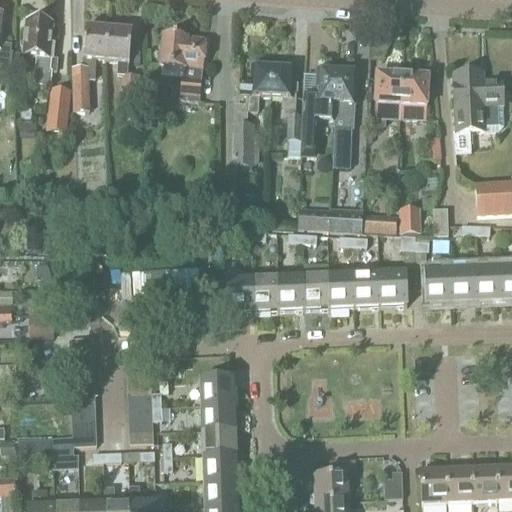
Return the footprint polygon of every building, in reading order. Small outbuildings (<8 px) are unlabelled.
[(52,63),(53,49),(50,48),(52,28),(27,25),(23,60),(36,61),(33,86),(48,88),(50,74),(47,74),(49,63),(52,63)] [(106,65),(109,33),(86,31),(83,63),(106,65)] [(132,35),(109,33),(106,65),(117,66),(116,77),(126,78),(127,68),(129,68),(132,35)] [(187,40),(163,38),(159,68),(184,71),(183,84),(184,84),(200,86),(202,72),(203,72),(206,44),(188,42),(187,40)] [(272,72),(251,71),(251,86),(241,86),(240,101),(247,101),(247,108),(235,108),(234,129),(246,129),(246,116),(258,116),(258,101),(270,102),(272,72)] [(272,72),(270,102),(282,103),(282,113),(295,113),(295,103),(297,103),(298,89),(293,89),(294,73),(272,72)] [(74,115),(88,114),(87,73),(72,73),(74,115)] [(315,164),(317,121),(335,121),(336,107),(337,76),(330,75),(328,74),(321,73),(320,75),(317,75),(315,106),(302,105),(300,162),(315,164)] [(337,76),(336,107),(335,121),(333,172),(347,173),(349,134),(353,134),(356,77),(337,76)] [(401,124),(402,77),(388,77),(388,79),(376,78),(374,108),(373,122),(401,124)] [(402,77),(401,124),(425,125),(428,81),(416,80),(416,78),(402,77)] [(481,86),(480,77),(454,78),(457,136),(483,135),(483,131),(504,130),(502,85),(481,86)] [(137,100),(138,80),(123,79),(122,99),(137,100)] [(199,100),(200,86),(184,84),(182,99),(199,100)] [(63,140),(69,97),(51,94),(45,137),(63,140)] [(20,123),(31,123),(31,113),(20,114),(20,123)] [(300,161),(302,120),(288,119),(286,144),(289,144),(288,161),(300,161)] [(19,136),(36,135),(36,127),(19,129),(19,136)] [(258,166),(259,140),(252,140),(252,129),(246,129),(234,129),(234,160),(253,160),(253,166),(258,166)] [(97,131),(78,130),(77,147),(96,148),(97,131)] [(435,141),(425,141),(426,162),(436,162),(435,141)] [(477,211),(511,208),(511,187),(475,190),(477,211)] [(299,213),(298,233),(330,235),(330,228),(331,215),(299,213)] [(399,239),(419,239),(418,213),(398,214),(399,239)] [(432,241),(447,241),(446,214),(432,214),(432,241)] [(55,220),(39,221),(39,241),(56,240),(55,220)] [(396,239),(396,228),(362,226),(361,237),(396,239)] [(330,228),(330,235),(361,237),(361,230),(330,228)] [(475,241),(476,232),(461,231),(461,240),(475,241)] [(476,232),(475,241),(488,241),(489,232),(476,232)] [(249,244),(250,236),(236,236),(235,243),(249,244)] [(250,236),(249,244),(264,245),(264,237),(250,236)] [(300,249),(300,240),(287,239),(287,248),(300,249)] [(300,240),(300,249),(315,250),(315,241),(300,240)] [(414,256),(414,249),(414,247),(414,242),(400,242),(400,255),(414,256)] [(352,252),(352,244),(339,243),(338,251),(352,252)] [(352,252),(356,252),(366,253),(366,244),(352,244),(352,252)] [(432,244),(432,255),(447,256),(448,245),(432,244)] [(428,250),(414,249),(414,258),(428,259),(428,250)] [(503,306),(511,305),(511,271),(501,272),(503,306)] [(478,307),(503,306),(501,272),(477,273),(478,307)] [(452,308),(478,307),(477,273),(450,274),(452,308)] [(450,274),(425,275),(426,309),(452,308),(450,274)] [(404,276),(378,277),(379,312),(406,311),(404,276)] [(354,313),(379,312),(378,277),(353,278),(354,313)] [(330,314),(354,313),(353,278),(329,280),(330,314)] [(302,316),(330,314),(329,280),(300,281),(302,316)] [(278,317),(302,316),(300,281),(277,282),(278,317)] [(252,318),(278,317),(277,282),(250,283),(252,318)] [(228,319),(252,318),(250,283),(226,284),(228,319)] [(34,344),(53,343),(52,318),(33,319),(34,344)] [(68,343),(69,354),(93,354),(92,343),(68,343)] [(93,354),(69,354),(69,367),(93,366),(93,354)] [(174,360),(173,377),(185,378),(185,360),(174,360)] [(93,366),(69,367),(69,380),(94,379),(93,366)] [(126,388),(150,388),(150,376),(126,377),(126,388)] [(70,404),(94,403),(94,379),(69,380),(70,404)] [(186,396),(186,381),(158,382),(158,397),(186,396)] [(200,411),(234,409),(233,383),(199,385),(200,411)] [(127,401),(151,400),(150,388),(126,388),(127,401)] [(127,414),(151,413),(151,400),(127,401),(127,414)] [(151,413),(160,412),(160,400),(151,400),(151,413)] [(71,416),(95,415),(94,403),(70,404),(71,416)] [(165,424),(187,424),(187,409),(165,409),(165,424)] [(201,435),(235,434),(234,409),(200,411),(201,435)] [(151,413),(152,424),(152,426),(161,426),(160,412),(151,413)] [(128,425),(152,424),(151,413),(127,414),(128,425)] [(71,428),(95,428),(95,415),(71,416),(71,428)] [(152,437),(152,426),(152,424),(128,425),(128,437),(152,437)] [(71,440),(96,439),(95,428),(71,428),(71,440)] [(202,462),(236,460),(235,434),(201,435),(202,462)] [(152,437),(128,437),(129,450),(153,449),(152,437)] [(96,439),(71,440),(72,452),(96,451),(96,439)] [(50,444),(34,445),(35,461),(50,460),(50,444)] [(162,464),(171,463),(170,449),(162,450),(162,464)] [(139,458),(140,467),(153,466),(153,458),(139,458)] [(92,469),(102,468),(102,459),(92,459),(92,469)] [(106,468),(119,468),(119,459),(106,459),(107,468),(106,468)] [(203,486),(237,485),(236,460),(202,462),(203,486)] [(38,470),(53,470),(52,461),(37,462),(38,470)] [(53,470),(65,469),(65,461),(52,461),(53,470)] [(171,463),(162,464),(163,478),(172,477),(171,463)] [(348,506),(347,480),(355,479),(354,466),(331,467),(331,481),(312,481),(314,508),(348,506)] [(498,508),(511,507),(511,472),(496,474),(498,508)] [(473,509),(498,508),(496,474),(471,475),(473,509)] [(447,510),(473,509),(471,475),(446,476),(447,510)] [(421,511),(447,510),(446,476),(420,477),(421,511)] [(393,492),(402,492),(401,478),(392,478),(393,492)] [(0,502),(3,503),(15,502),(14,484),(0,484),(0,502)] [(204,511),(238,510),(237,485),(203,486),(204,511)] [(129,511),(129,508),(113,508),(113,492),(103,493),(103,509),(103,511),(129,511)] [(156,511),(156,507),(138,507),(138,492),(129,492),(129,508),(129,511),(156,511)]
